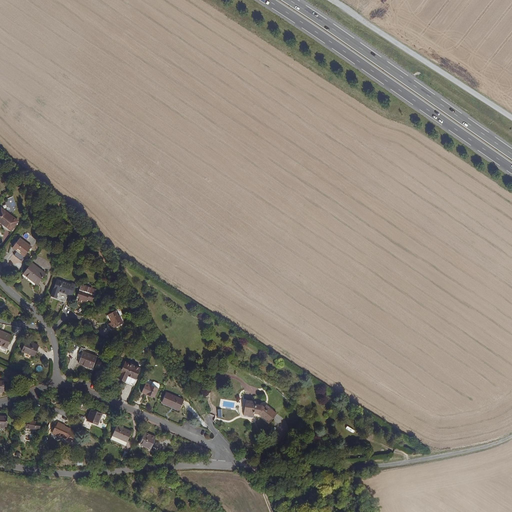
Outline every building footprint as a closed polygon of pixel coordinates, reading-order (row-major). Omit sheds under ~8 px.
[(1,207),(0,208),(0,221),(11,230),(18,221),(1,207)] [(20,237),(12,247),(24,256),(31,246),(20,237)] [(46,273),(32,262),(23,273),(37,284),(46,273)] [(80,297),(78,302),(80,302),(81,300),(86,302),(87,299),(92,301),(96,289),(98,290),(102,278),(90,273),(86,285),(81,284),(77,296),(80,297)] [(72,294),(75,285),(62,281),(58,290),(68,294),(68,293),(72,294)] [(115,310),(108,314),(112,321),(108,323),(111,329),(122,323),(115,310)] [(0,329),(0,344),(7,348),(12,335),(0,329)] [(38,345),(26,340),(22,350),(34,356),(38,345)] [(85,347),(78,344),(74,353),(82,356),(79,363),(92,368),(97,356),(84,351),(85,347)] [(140,368),(125,361),(120,372),(121,373),(119,378),(125,381),(128,375),(136,379),(140,368)] [(152,385),(146,382),(141,392),(146,394),(146,393),(155,397),(159,388),(152,385)] [(184,399),(166,391),(162,402),(179,410),(184,399)] [(257,415),(269,423),(276,413),(267,406),(258,404),(254,401),(245,400),(243,415),(253,416),(255,414),(257,415)] [(102,413),(92,408),(87,420),(97,425),(102,413)] [(41,421),(25,419),(24,426),(39,429),(41,421)] [(65,425),(58,422),(57,424),(57,423),(52,433),(57,436),(58,435),(65,438),(70,442),(76,434),(70,429),(64,426),(65,425)] [(132,431),(113,423),(109,432),(113,433),(112,435),(127,441),(132,431)] [(156,437),(145,432),(140,443),(151,448),(156,437)]
